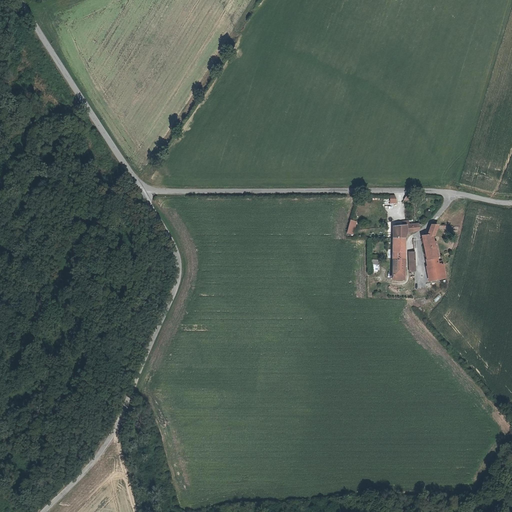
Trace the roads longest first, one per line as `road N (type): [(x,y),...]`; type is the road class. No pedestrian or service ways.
road 1 (unclassified): [(141,190),(433,192),(511,203)]
road 2 (unclassified): [(141,190),(173,249),(175,283),(96,459),(45,511)]
road 3 (unclassified): [(20,0),(141,190)]
